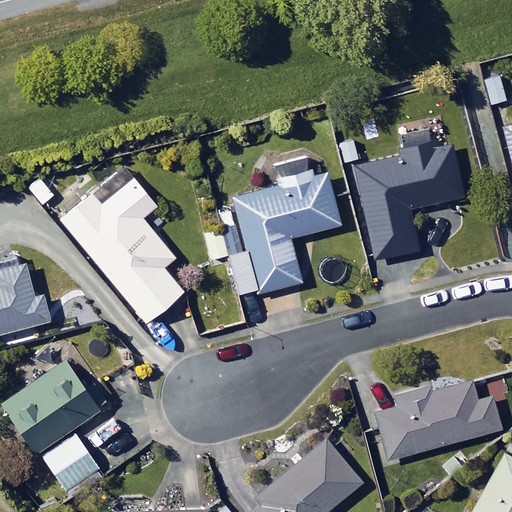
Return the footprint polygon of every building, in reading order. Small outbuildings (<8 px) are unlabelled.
[(473,197),(461,139),(404,150),(405,157),(358,166),(377,260),(421,251),(413,209),(473,197)] [(342,227),(330,177),(237,198),(249,253),(233,256),(242,296),(303,282),(293,238),(342,227)] [(159,206),(136,179),(103,206),(80,178),(50,203),(149,324),(187,293),(166,268),(177,259),(144,218),(159,206)] [(46,290),(32,294),(25,267),(0,273),(0,335),(54,322),(46,290)] [(105,410),(70,361),(7,406),(71,495),(105,470),(77,430),(105,410)] [(489,379),(431,395),(430,390),(396,399),(399,409),(378,414),(390,460),(502,430),(489,379)] [(327,511),(364,482),(330,440),(259,497),(265,505),(255,511),(327,511)] [(511,511),(511,457),(506,455),(474,511),(511,511)]
